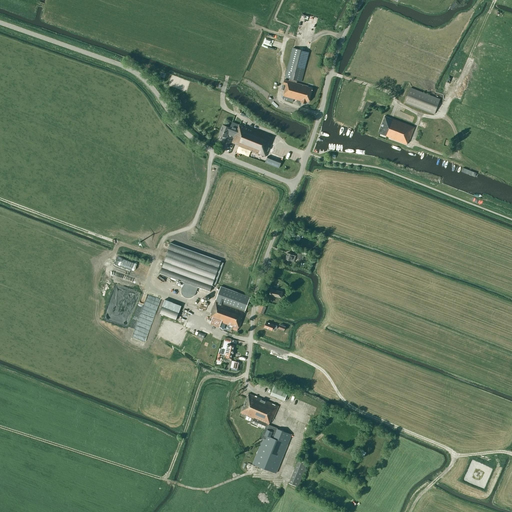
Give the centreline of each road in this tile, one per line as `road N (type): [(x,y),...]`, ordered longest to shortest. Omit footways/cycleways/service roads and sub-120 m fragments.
road 1 (unclassified): [(295,185),(203,146),(132,70),(0,22)]
road 2 (unknown): [(466,459),(348,408),(321,374),(253,345),(250,333)]
road 3 (unclassified): [(246,376),(260,271),(295,185)]
road 4 (unclassified): [(295,185),(334,58),(362,0)]
